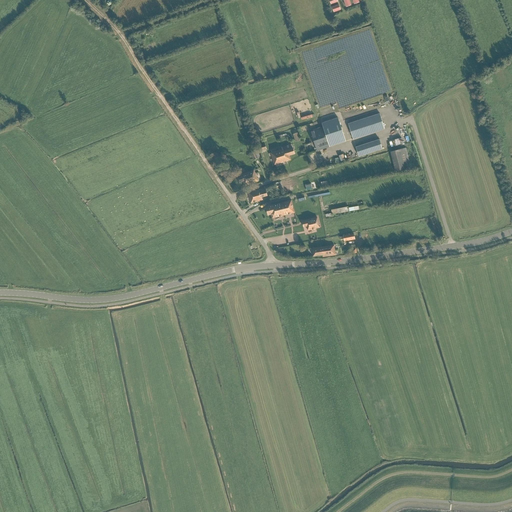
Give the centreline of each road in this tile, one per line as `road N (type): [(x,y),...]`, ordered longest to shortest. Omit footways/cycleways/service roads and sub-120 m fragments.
road 1 (tertiary): [(0,292),(113,298),(274,265)]
road 2 (tertiary): [(274,265),(511,231)]
road 3 (track): [(217,178),(121,34)]
road 4 (unknown): [(456,245),(414,127),(403,123)]
